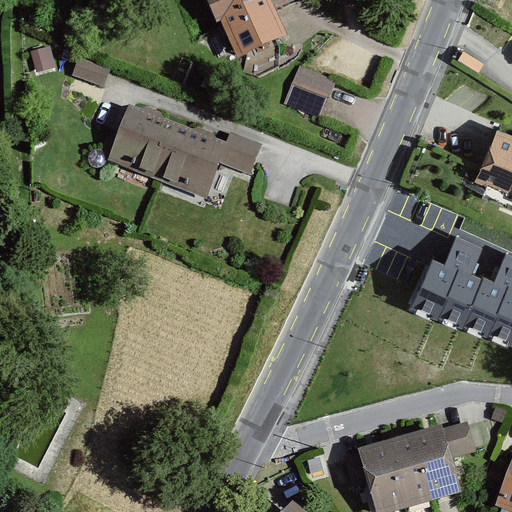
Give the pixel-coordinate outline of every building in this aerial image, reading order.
[(270,0),(211,0),(240,60),(288,37),(270,0)] [(297,0),(275,0),(282,12),(300,4),(297,0)] [(28,51),(34,71),(56,67),(51,44),(28,51)] [(82,64),(75,81),(106,94),(113,77),(82,64)] [(299,66),(284,100),(325,118),(340,83),(299,66)] [(231,149),(132,114),(114,166),(212,201),(225,165),(231,149)] [(511,138),(504,135),(482,185),(511,197),(511,138)] [(234,142),(231,149),(225,165),(257,176),(265,153),(234,142)] [(432,263),(414,307),(511,346),(511,345),(511,258),(508,257),(495,289),(468,278),(479,251),(457,242),(446,269),(432,263)] [(444,427),(358,450),(374,511),(393,511),(462,494),(444,427)] [(511,511),(511,459),(494,507),(509,511),(511,511)]
